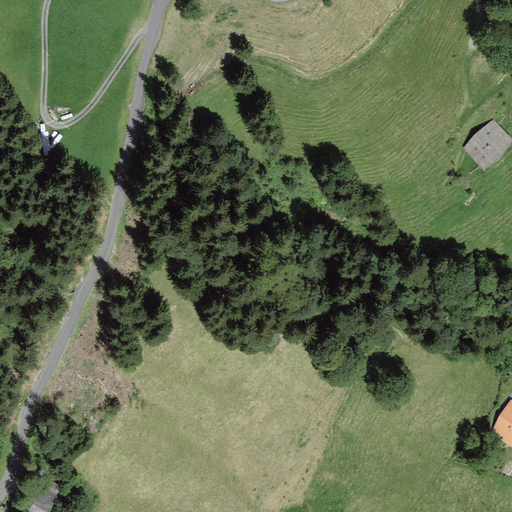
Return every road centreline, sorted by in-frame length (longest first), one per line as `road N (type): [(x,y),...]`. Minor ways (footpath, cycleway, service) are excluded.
road 1 (unclassified): [(161,0),(105,247),(32,398),(0,496)]
road 2 (track): [(49,0),(43,99),(57,125),(91,107),(154,23)]
